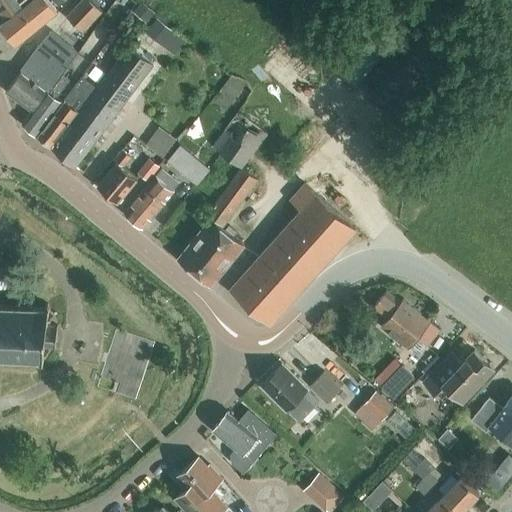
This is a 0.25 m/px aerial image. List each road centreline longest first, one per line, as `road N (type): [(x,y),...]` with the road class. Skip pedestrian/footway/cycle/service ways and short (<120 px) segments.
road 1 (tertiary): [(511,341),(422,270),(373,263),(352,269),(272,337),(232,347)]
road 2 (tertiary): [(232,347),(200,298),(10,145)]
road 3 (residential): [(96,511),(195,421),(219,388),(232,347)]
